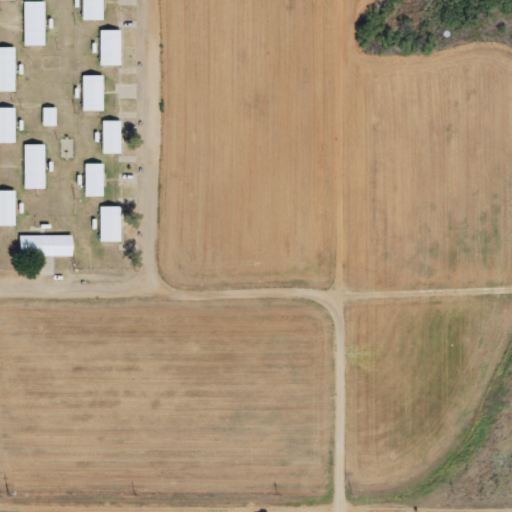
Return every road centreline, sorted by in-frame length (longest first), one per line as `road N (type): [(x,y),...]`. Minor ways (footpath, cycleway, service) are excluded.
road 1 (residential): [(511,290),(0,292)]
road 2 (residential): [(342,511),(343,0)]
road 3 (residential): [(151,292),(151,0)]
road 4 (residential): [(157,511),(0,511)]
